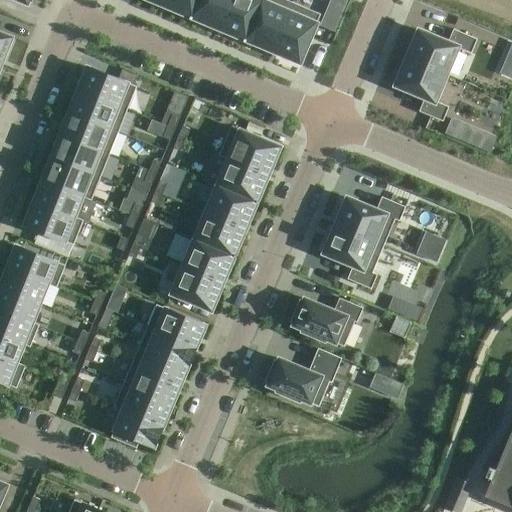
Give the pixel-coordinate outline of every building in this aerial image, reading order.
[(165,0),(163,6),(190,17),(197,0),(165,0)] [(197,0),(190,17),(217,28),(228,0),(197,0)] [(228,0),(217,28),(244,40),(260,0),(228,0)] [(260,0),(244,40),(271,51),(291,3),(284,0),(260,0)] [(328,0),(318,24),(334,31),(346,0),(328,0)] [(291,3),(271,51),(299,62),(319,14),(291,3)] [(416,28),(404,56),(446,74),(459,45),(416,28)] [(0,63),(10,38),(0,33),(0,63)] [(404,56),(392,86),(436,104),(446,74),(404,56)] [(85,64),(75,90),(130,112),(139,89),(129,84),(130,82),(85,64)] [(75,90),(66,112),(121,134),(130,112),(75,90)] [(66,112),(57,134),(112,156),(121,134),(66,112)] [(167,126),(162,137),(170,140),(179,118),(171,115),(167,126)] [(182,126),(172,148),(180,151),(189,129),(182,126)] [(221,156),(221,157),(224,159),(269,177),(282,146),(237,127),(236,130),(233,128),(221,156)] [(57,134),(48,156),(104,178),(112,156),(57,134)] [(48,156),(38,181),(83,199),(94,203),(104,178),(48,156)] [(147,171),(143,181),(146,182),(150,184),(160,162),(153,159),(147,171)] [(224,159),(214,184),(258,203),(269,177),(224,159)] [(159,180),(150,202),(157,205),(166,183),(159,180)] [(38,181),(31,201),(75,219),(83,199),(38,181)] [(214,184),(202,211),(247,230),(258,203),(214,184)] [(343,197),(332,225),(375,242),(386,214),(343,197)] [(31,201),(20,227),(65,244),(76,248),(86,223),(75,219),(31,201)] [(134,204),(125,225),(132,228),(141,206),(134,204)] [(202,211),(191,238),(236,256),(247,230),(202,211)] [(163,224),(162,225),(174,230),(174,229),(175,227),(177,222),(165,217),(163,223),(163,224)] [(332,225),(320,255),(363,272),(375,242),(332,225)] [(136,234),(128,256),(135,258),(139,248),(144,237),(136,234)] [(121,237),(116,248),(123,251),(127,240),(121,237)] [(191,238),(180,265),(225,283),(236,256),(191,238)] [(14,243),(4,267),(49,285),(57,288),(65,266),(58,263),(59,261),(14,243)] [(56,243),(53,251),(72,259),(75,251),(71,249),(56,243)] [(180,265),(167,295),(212,314),(225,283),(180,265)] [(4,267),(0,277),(0,287),(41,304),(49,286),(49,285),(4,267)] [(0,287),(0,310),(34,324),(41,304),(0,287)] [(98,291),(89,312),(96,315),(105,293),(98,291)] [(296,299),(287,321),(289,322),(288,325),(287,327),(297,331),(296,333),(323,344),(323,343),(334,347),(335,344),(343,348),(344,345),(353,323),(357,324),(363,309),(339,299),(335,310),(300,296),(298,300),(296,299)] [(157,306),(148,326),(198,347),(207,324),(163,306),(162,308),(157,306)] [(105,308),(100,320),(108,324),(113,311),(105,308)] [(0,310),(0,335),(25,346),(31,348),(39,326),(34,324),(0,310)] [(148,326),(140,345),(190,366),(198,347),(148,326)] [(81,330),(72,352),(79,355),(88,333),(81,330)] [(0,335),(0,356),(18,364),(25,346),(0,335)] [(93,337),(84,359),(91,362),(100,340),(93,337)] [(140,345),(132,366),(181,386),(190,366),(140,345)] [(271,362),(262,384),(264,385),(262,389),(272,393),(271,395),(298,406),(298,404),(308,409),(309,406),(318,410),(328,384),(332,386),(342,362),(318,352),(309,372),(275,358),(273,362),(271,362)] [(0,356),(0,384),(8,387),(9,386),(17,389),(26,367),(18,364),(0,356)] [(132,366),(124,385),(172,406),(181,386),(132,366)] [(64,370),(54,396),(61,399),(72,373),(67,371),(64,370)] [(77,377),(68,399),(75,402),(84,380),(77,377)] [(389,379),(384,393),(397,399),(403,385),(389,379)] [(124,385),(114,407),(120,409),(163,427),(172,406),(124,385)] [(120,409),(110,431),(114,433),(112,438),(139,449),(141,444),(154,449),(163,427),(120,409)] [(511,426),(483,494),(511,506),(511,426)] [(454,480),(442,508),(451,511),(459,511),(472,484),(463,481),(455,477),(454,480)] [(0,511),(0,504),(8,484),(0,480),(0,511)] [(27,507),(34,511),(39,499),(32,496),(27,507)] [(102,511),(73,500),(68,511),(102,511)]
